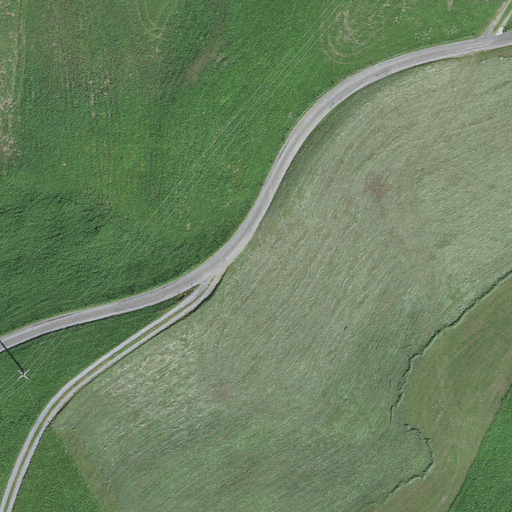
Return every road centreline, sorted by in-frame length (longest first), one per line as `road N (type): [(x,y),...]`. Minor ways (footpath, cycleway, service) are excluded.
road 1 (unclassified): [(0,344),(194,277),(237,242),(295,139),(344,90),(404,61),(511,37)]
road 2 (track): [(4,511),(53,406),(200,294),(210,267)]
